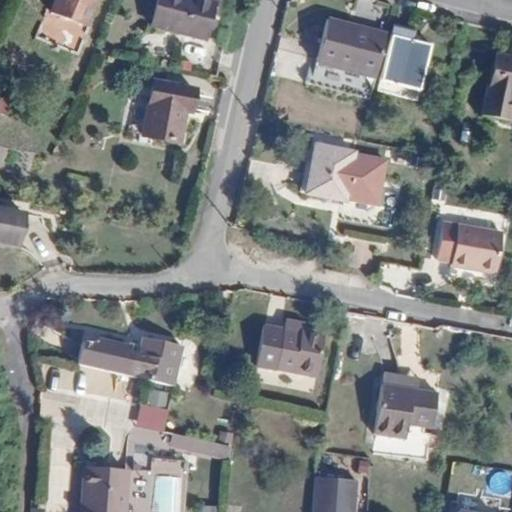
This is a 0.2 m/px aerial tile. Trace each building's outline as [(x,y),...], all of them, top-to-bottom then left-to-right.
[(90,0),(49,0),(46,10),(81,24),(90,0)] [(217,0),(159,0),(154,17),(208,34),(217,0)] [(372,79),(381,32),(322,21),(314,67),(372,79)] [(430,44),(390,36),(379,81),(419,90),(430,44)] [(511,57),(493,54),(480,116),(509,122),(511,106),(511,57)] [(196,86),(157,77),(146,130),(179,137),(184,109),(191,111),(196,86)] [(374,206),(383,160),(352,155),(352,152),(312,145),(304,195),(344,202),(344,200),(374,206)] [(22,215),(0,209),(0,240),(16,244),(22,215)] [(502,232),(442,223),(436,260),(450,263),(450,267),(494,273),(502,232)] [(411,285),(413,267),(380,264),(378,282),(411,285)] [(298,332),(299,329),(301,321),(284,318),(282,329),(298,332)] [(324,333),(299,329),(298,332),(282,329),(262,327),(256,366),(318,376),(324,333)] [(78,364),(173,387),(183,346),(142,337),(138,353),(129,350),(130,345),(98,339),(97,343),(83,341),(78,364)] [(383,373),(381,385),(417,391),(419,379),(383,373)] [(417,391),(381,385),(374,434),(405,438),(407,424),(432,427),(437,394),(417,391)] [(142,389),(135,428),(160,433),(167,394),(142,389)] [(226,460),(228,446),(168,436),(165,449),(226,460)] [(123,511),(127,470),(84,467),(81,511),(123,511)] [(310,511),(350,511),(353,486),(313,482),(310,511)]
